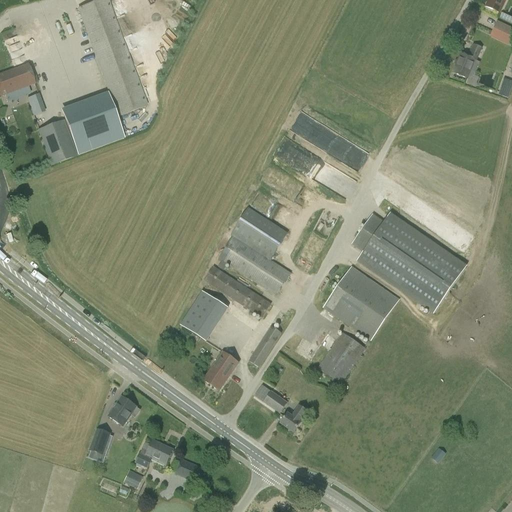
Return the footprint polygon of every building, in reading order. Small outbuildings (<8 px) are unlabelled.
[(108,0),(101,0),(77,9),(108,93),(118,118),(148,107),(108,0)] [(488,0),(485,7),(500,13),(506,0),(488,0)] [(511,18),(502,13),(499,19),(511,25),(511,18)] [(492,35),(510,43),(511,39),(511,30),(497,24),(493,32),(492,35)] [(475,61),(476,60),(481,49),(473,45),(468,57),(461,54),(453,73),(468,79),(466,84),(475,88),(479,78),(475,76),(480,63),(475,61)] [(27,65),(0,75),(0,96),(0,97),(35,85),(27,65)] [(511,97),(511,93),(511,80),(504,79),(501,95),(511,97)] [(118,118),(108,93),(61,111),(77,156),(77,157),(125,139),(125,138),(118,118)] [(45,111),(39,95),(27,99),(28,102),(33,116),(34,116),(45,111)] [(63,122),(39,131),(52,166),(76,157),(63,122)] [(271,178),(268,183),(279,189),(286,176),(269,168),(265,176),(271,178)] [(231,235),(233,237),(218,260),(259,286),(276,297),(291,274),(270,261),(288,234),(248,208),(231,235)] [(357,262),(434,315),(468,266),(391,213),(384,222),(373,214),(352,245),(363,253),(357,262)] [(331,228),(335,222),(329,218),(325,225),(331,228)] [(207,284),(262,319),(271,305),(254,294),(213,267),(204,282),(207,284)] [(323,309),(339,319),(371,342),(399,301),(351,269),(323,309)] [(202,292),(180,326),(206,343),(228,308),(202,292)] [(259,369),(282,334),(271,327),(249,362),(259,369)] [(364,348),(342,334),(329,353),(318,369),(342,385),(366,349),(364,348)] [(203,381),(219,392),(229,377),(238,364),(222,354),(203,381)] [(280,415),(288,404),(271,392),(263,403),(280,415)] [(123,427),(131,416),(135,418),(140,410),(137,408),(122,397),(108,417),(123,427)] [(294,433),(301,423),(309,412),(299,405),(291,416),(287,414),(280,424),(281,425),(294,433)] [(91,458),(100,461),(109,434),(98,431),(91,452),(93,452),(91,458)] [(153,441),(151,444),(146,442),(140,454),(139,453),(135,463),(148,469),(152,460),(150,459),(150,458),(166,465),(173,450),(153,441)] [(440,448),(433,458),(439,463),(447,454),(440,448)] [(202,469),(182,460),(175,475),(201,486),(207,472),(202,470),(202,469)] [(139,490),(144,477),(130,471),(125,483),(139,490)]
